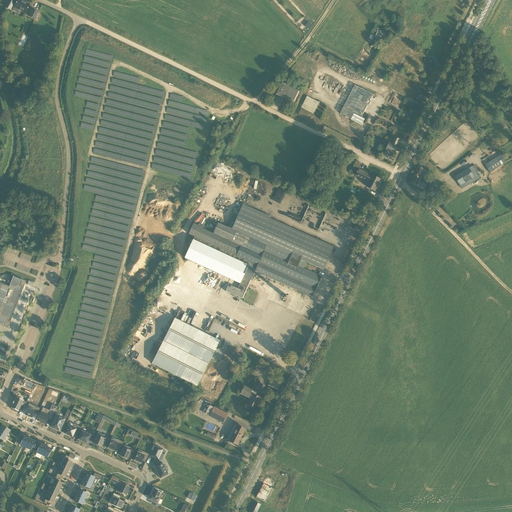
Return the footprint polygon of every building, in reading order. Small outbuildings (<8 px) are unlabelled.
[(28,5),(18,0),(15,0),(13,7),(25,13),(28,5)] [(31,9),(27,16),(33,19),(37,12),(31,9)] [(294,103),(300,90),(282,82),(276,94),(294,103)] [(373,95),(355,85),(343,108),(354,114),(351,120),(362,125),(365,119),(361,117),(373,95)] [(425,102),(428,96),(420,92),(417,98),(425,102)] [(314,113),(319,102),(306,96),(301,108),(314,113)] [(397,147),(401,140),(395,137),(392,144),(390,143),(389,145),(384,143),(382,147),(395,154),(398,147),(397,147)] [(485,164),(490,172),(501,165),(496,157),(485,164)] [(356,161),(353,167),(350,166),(348,170),(351,172),(350,173),(369,182),(367,187),(376,192),(382,180),(359,169),(362,164),(356,161)] [(418,187),(422,179),(421,179),(423,175),(422,175),(425,169),(418,166),(410,183),(418,187)] [(472,166),(454,176),(462,189),(480,178),(472,166)] [(323,270),(333,247),(290,228),(269,219),(270,217),(242,205),(232,229),(277,249),(291,255),(305,262),(323,270)] [(302,268),(305,262),(291,255),(288,261),(274,255),(277,249),(232,229),(218,223),(213,234),(202,229),(204,226),(199,224),(198,226),(193,224),(189,234),(195,237),(186,258),(240,284),(237,289),(231,286),(230,287),(228,286),(225,291),(242,299),(252,276),(255,271),(259,273),(291,288),(312,297),(322,277),(302,268)] [(23,287),(26,281),(22,280),(22,279),(21,280),(13,277),(13,276),(11,281),(10,280),(9,280),(8,281),(7,282),(8,283),(8,284),(9,284),(10,284),(8,289),(0,285),(0,283),(0,325),(3,326),(3,327),(4,327),(8,328),(9,325),(5,324),(6,320),(8,321),(8,322),(22,287),(23,287)] [(219,341),(174,318),(152,363),(197,386),(219,341)] [(283,346),(286,347),(292,335),(288,334),(283,346)] [(128,346),(133,348),(136,342),(131,340),(128,346)] [(24,380),(21,386),(30,391),(33,384),(24,380)] [(278,389),(280,383),(275,381),(274,383),(272,382),(273,381),(269,380),(267,385),(275,387),(274,388),(278,389)] [(255,409),(260,398),(250,393),(251,390),(244,386),(240,395),(250,400),(247,405),(255,409)] [(19,409),(22,410),(26,402),(16,397),(15,401),(14,401),(13,404),(11,408),(13,409),(12,410),(16,412),(17,411),(18,412),(19,409)] [(51,420),(57,407),(52,405),(50,410),(43,407),(37,420),(45,424),(48,418),(51,420)] [(28,407),(24,414),(32,418),(35,413),(37,414),(40,408),(34,406),(32,409),(28,407)] [(227,414),(214,407),(209,417),(223,423),(227,414)] [(101,419),(114,425),(115,421),(102,415),(101,419)] [(62,424),(64,419),(57,416),(55,419),(54,419),(52,423),(53,423),(51,427),(55,429),(55,430),(58,431),(58,430),(59,431),(61,426),(62,424)] [(77,436),(81,427),(74,424),(72,427),(68,425),(64,433),(70,436),(70,435),(72,436),(73,434),(77,436)] [(0,429),(8,435),(11,430),(3,425),(0,429)] [(237,445),(245,430),(237,425),(229,441),(237,445)] [(8,435),(0,429),(0,436),(5,440),(8,435)] [(82,431),(78,440),(86,443),(87,442),(90,443),(94,436),(91,434),(90,435),(82,431)] [(109,438),(102,435),(101,437),(97,436),(95,440),(94,439),(93,443),(94,443),(93,443),(101,447),(102,444),(105,445),(107,441),(109,438)] [(25,447),(29,439),(24,436),(20,445),(25,447)] [(35,441),(29,439),(25,447),(31,450),(35,441)] [(123,442),(116,439),(115,442),(111,440),(107,448),(108,448),(108,449),(111,450),(111,449),(115,451),(116,448),(119,450),(123,442)] [(42,455),(46,446),(40,444),(36,453),(42,455)] [(46,446),(42,455),(47,458),(51,449),(46,446)] [(158,459),(163,450),(155,446),(150,456),(158,459)] [(135,450),(128,447),(127,450),(123,448),(121,452),(119,455),(120,455),(120,456),(127,459),(128,456),(131,458),(135,450)] [(149,454),(142,451),(141,454),(137,452),(134,460),(134,461),(137,463),(137,462),(141,463),(142,461),(145,462),(149,454)] [(66,456),(62,464),(70,467),(72,462),(67,460),(69,457),(66,456)] [(164,466),(162,462),(154,466),(160,478),(168,474),(166,470),(167,470),(167,469),(167,467),(167,466),(166,466),(165,466),(164,466)] [(70,467),(62,464),(60,469),(67,472),(70,467)] [(60,469),(56,477),(59,478),(62,480),(63,477),(65,478),(67,472),(60,469)] [(83,479),(92,483),(95,477),(99,479),(101,476),(95,473),(93,477),(86,473),(83,479)] [(59,478),(56,477),(52,485),(60,488),(62,483),(58,481),(59,478)] [(127,483),(114,477),(112,482),(123,487),(122,490),(121,489),(120,493),(123,494),(128,496),(131,488),(126,486),(127,483)] [(92,483),(83,479),(81,484),(90,488),(92,483)] [(259,492),(256,497),(265,502),(267,503),(275,489),(271,488),(263,484),(259,492)] [(52,485),(50,490),(57,493),(60,488),(52,485)] [(76,495),(85,499),(87,494),(78,489),(76,495)] [(155,490),(154,490),(152,495),(151,495),(149,500),(158,503),(160,498),(162,493),(158,491),(158,490),(156,489),(155,490)] [(57,493),(50,490),(48,495),(55,498),(57,493)] [(115,499),(112,505),(121,509),(124,503),(119,500),(121,497),(115,494),(114,498),(115,499)] [(53,503),(55,498),(48,495),(44,503),(47,504),(48,501),(53,503)] [(82,504),(85,499),(76,495),(73,500),(82,504)] [(256,511),(260,505),(255,502),(249,511),(256,511)]
